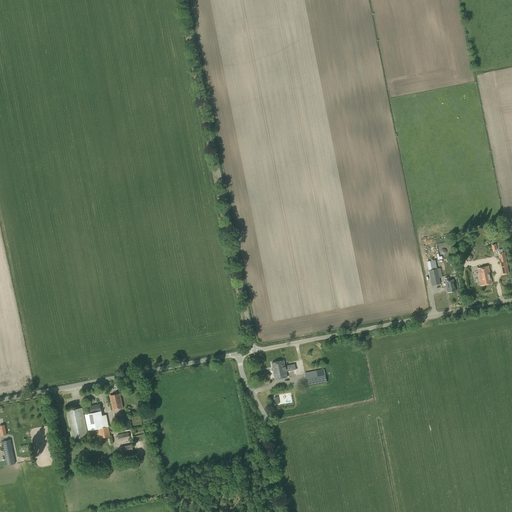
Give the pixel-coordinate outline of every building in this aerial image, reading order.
[(498,254),(501,267),(507,266),(505,252),(498,254)] [(432,270),(428,270),(432,286),(440,284),(435,260),(430,261),(432,270)] [(481,285),(491,283),(488,267),(478,269),(481,285)] [(449,281),(448,277),(444,278),(445,282),(446,281),(447,285),(446,285),(447,290),(448,289),(448,293),(456,291),(454,280),(449,281)] [(285,372),(286,372),(295,370),(296,375),(302,374),(299,363),(285,366),(283,360),(272,363),(274,373),(279,372),(279,373),(283,372),(282,369),(285,368),(285,372)] [(287,377),(286,372),(285,372),(285,368),(282,369),(283,372),(279,373),(279,372),(274,373),(275,379),(287,377)] [(308,391),(328,387),(324,369),(305,373),(308,391)] [(113,410),(122,408),(120,394),(110,396),(113,410)] [(105,428),(100,404),(88,407),(89,413),(85,414),(88,431),(98,429),(100,438),(104,438),(110,437),(108,427),(105,428)] [(72,441),(88,438),(82,408),(66,411),(72,441)] [(123,430),(132,428),(129,417),(121,419),(123,430)] [(7,465),(15,464),(10,439),(2,440),(7,465)] [(123,459),(134,457),(131,444),(120,447),(123,459)] [(161,482),(159,487),(165,491),(168,486),(161,482)]
